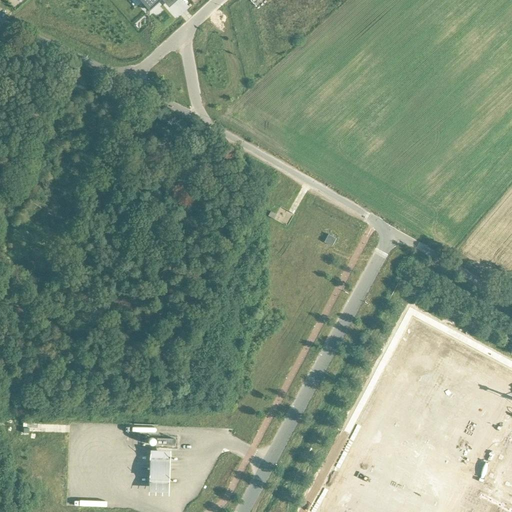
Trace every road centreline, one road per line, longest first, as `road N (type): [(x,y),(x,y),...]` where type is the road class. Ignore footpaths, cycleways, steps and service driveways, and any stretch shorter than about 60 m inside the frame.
road 1 (unclassified): [(267,463),(394,231)]
road 2 (unclassified): [(394,231),(201,121)]
road 3 (unclassified): [(126,80),(0,21)]
road 4 (unclassified): [(511,298),(394,231)]
